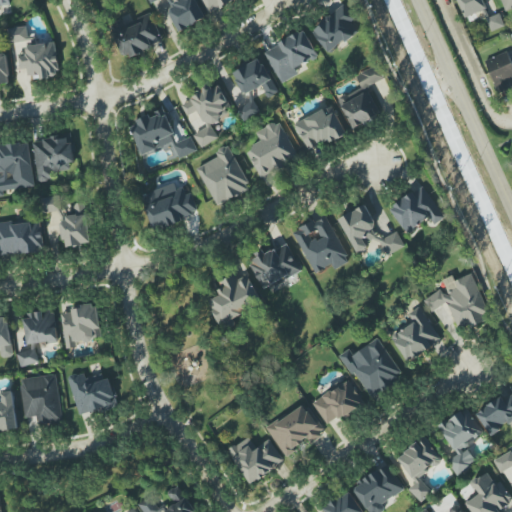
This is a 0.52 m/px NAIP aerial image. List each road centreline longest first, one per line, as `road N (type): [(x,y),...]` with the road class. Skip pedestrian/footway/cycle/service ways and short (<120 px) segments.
road 1 (residential): [(68,0),(89,51),(148,381),(163,415),(236,511)]
road 2 (residential): [(0,284),(124,269),(178,253),(350,167),(378,163)]
road 3 (residential): [(0,114),(129,93),(286,0)]
road 4 (residential): [(467,370),(262,511)]
road 5 (secondary): [(511,204),(419,0)]
road 6 (residential): [(163,415),(67,452),(0,463)]
